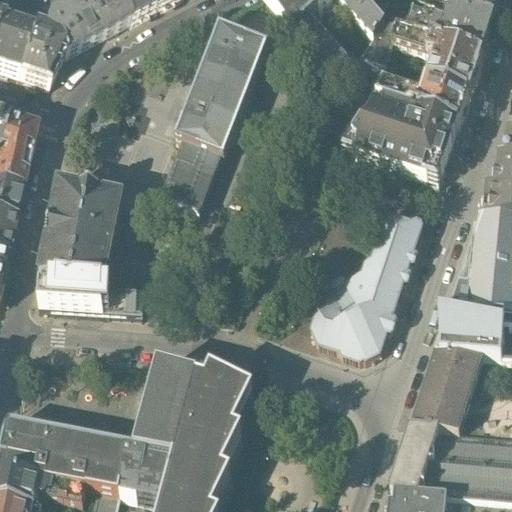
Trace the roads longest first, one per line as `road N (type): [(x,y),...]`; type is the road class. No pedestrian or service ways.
road 1 (residential): [(399,406),(511,52)]
road 2 (residential): [(11,342),(238,353),(273,363)]
road 3 (residential): [(61,125),(11,342)]
road 4 (residential): [(236,0),(94,86),(61,125)]
road 5 (residential): [(273,363),(399,406)]
